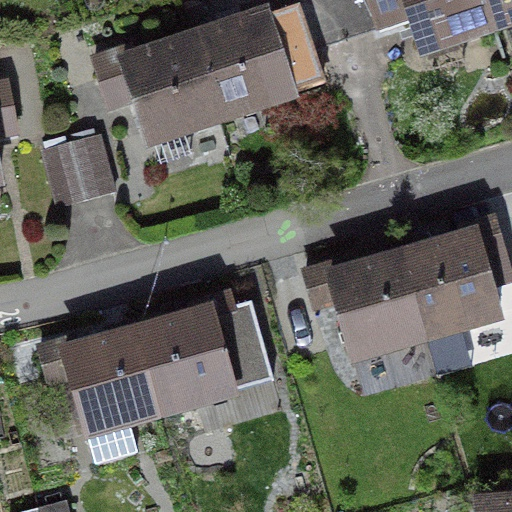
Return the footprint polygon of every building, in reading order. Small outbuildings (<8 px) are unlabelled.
[(343,30),(332,0),(277,0),(250,9),(255,23),(195,43),(220,118),(292,94),(278,52),(292,47),(326,35),(343,30)] [(493,27),(484,0),(332,0),(343,30),(359,24),(376,19),(380,30),(395,24),(411,19),(421,51),(493,27)] [(511,0),(484,0),(493,27),(511,20),(511,0)] [(220,118),(195,43),(134,63),(130,49),(94,61),(110,107),(122,103),(134,99),(148,142),(220,118)] [(15,133),(5,85),(0,86),(0,135),(3,135),(15,133)] [(71,144),(86,200),(100,196),(114,193),(99,137),(71,144)] [(86,200),(71,144),(43,152),(59,208),(72,204),(86,200)] [(422,254),(403,260),(425,337),(498,316),(482,260),(503,254),(493,220),(460,229),(464,243),(422,254)] [(339,264),(306,274),(315,307),(336,302),(352,358),(425,337),(403,260),(384,265),(343,277),(339,264)] [(156,331),(138,336),(160,413),(274,380),(252,303),(233,309),(229,296),(195,306),(199,319),(156,331)] [(40,350),(49,384),(71,378),(87,433),(160,413),(138,336),(119,341),(77,353),(73,340),(40,350)] [(511,511),(511,501),(508,502),(477,505),(477,511),(511,511)]
